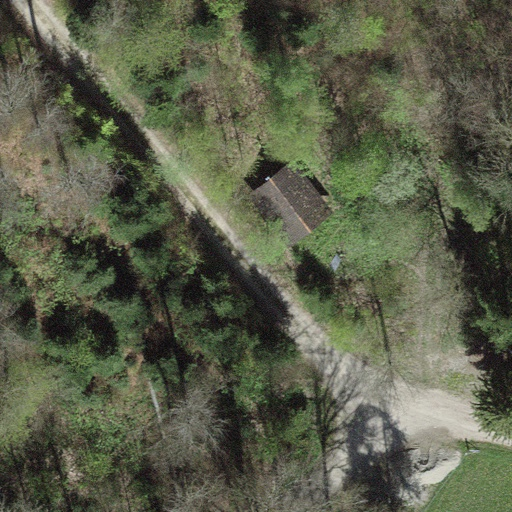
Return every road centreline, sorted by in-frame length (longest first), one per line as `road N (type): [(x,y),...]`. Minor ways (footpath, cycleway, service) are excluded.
road 1 (track): [(30,0),(271,296),(362,394),(441,414)]
road 2 (track): [(511,434),(441,414),(275,511)]
